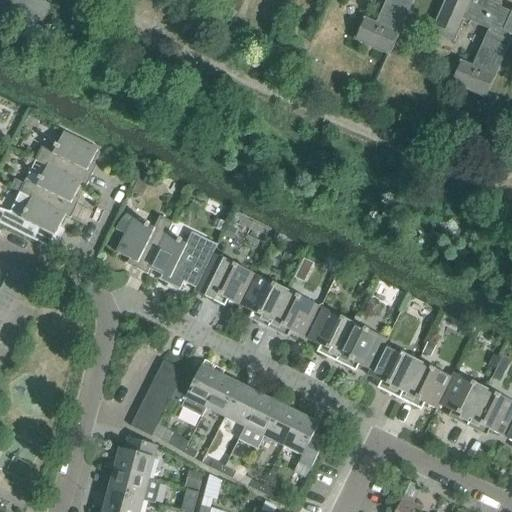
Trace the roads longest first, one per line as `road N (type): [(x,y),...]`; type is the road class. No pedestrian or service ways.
road 1 (residential): [(62,511),(118,306),(74,284)]
road 2 (residential): [(381,442),(166,331)]
road 3 (residential): [(511,509),(381,442)]
